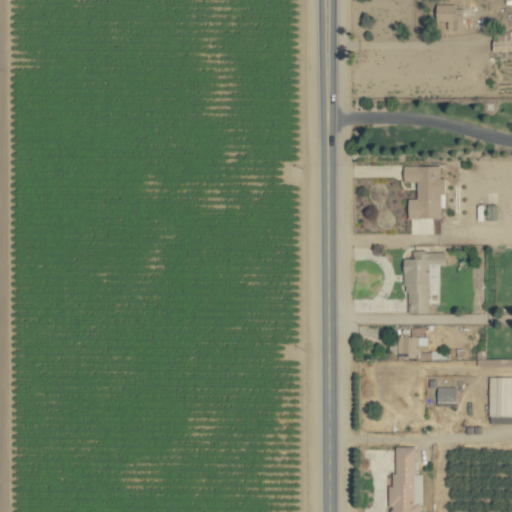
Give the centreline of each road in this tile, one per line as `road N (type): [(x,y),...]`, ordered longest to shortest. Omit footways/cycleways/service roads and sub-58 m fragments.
road 1 (secondary): [(326,0),(330,511)]
road 2 (residential): [(327,124),(399,119),(511,141)]
